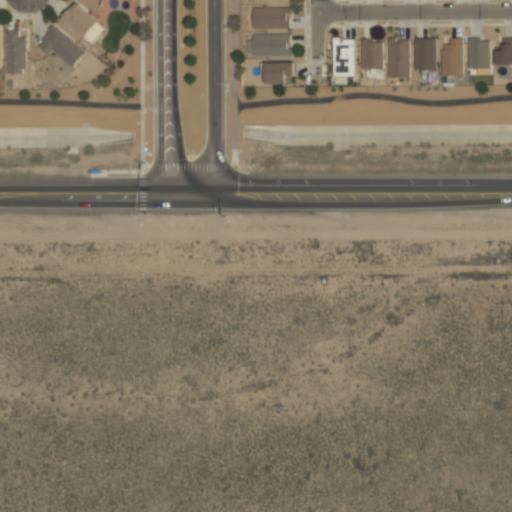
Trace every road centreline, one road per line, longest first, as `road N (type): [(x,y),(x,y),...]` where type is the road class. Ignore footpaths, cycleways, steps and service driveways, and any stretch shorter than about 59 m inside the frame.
road 1 (secondary): [(511,191),(0,192)]
road 2 (residential): [(317,13),(511,11)]
road 3 (secondary): [(217,191),(212,0)]
road 4 (secondary): [(161,0),(163,191)]
